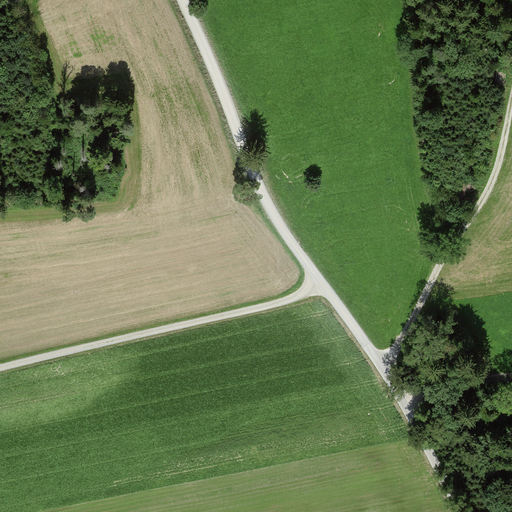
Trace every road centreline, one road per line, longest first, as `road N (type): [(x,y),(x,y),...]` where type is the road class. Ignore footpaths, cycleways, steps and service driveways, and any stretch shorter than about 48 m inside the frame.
road 1 (track): [(182,0),(280,227),(385,368),(508,152),(511,127)]
road 2 (track): [(0,370),(286,301),(319,281)]
road 3 (unclassified): [(385,368),(462,511)]
